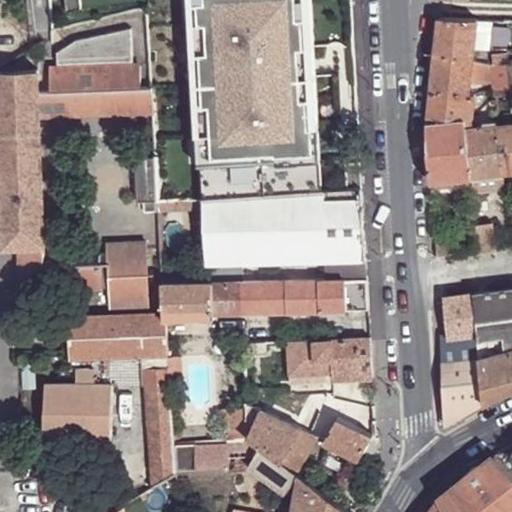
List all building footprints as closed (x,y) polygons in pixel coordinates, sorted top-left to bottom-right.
[(192,0),(204,197),(324,189),(312,0),(192,0)] [(438,17),(434,59),(473,61),(474,50),(489,50),(492,20),(477,20),(438,17)] [(101,112),(153,111),(152,86),(142,86),(142,64),(135,64),(132,27),(77,37),(59,50),(59,65),(59,67),(107,66),(108,88),(100,88),(100,89),(101,112)] [(492,83),(492,88),(494,88),(511,87),(510,82),(509,73),(507,60),(507,53),(493,53),(493,63),(491,64),(492,83)] [(434,59),(430,92),(469,93),(470,84),(492,83),(491,64),(473,61),(434,59)] [(52,65),(54,91),(100,89),(100,88),(108,88),(107,66),(59,67),(59,65),(52,65)] [(0,93),(2,132),(41,131),(41,115),(39,68),(0,69),(0,93)] [(494,88),(495,96),(511,94),(511,87),(494,88)] [(430,92),(427,121),(464,117),(464,118),(469,117),(469,116),(471,116),(475,93),(469,93),(430,92)] [(57,253),(51,114),(41,115),(41,131),(44,175),(46,243),(44,243),(44,255),(57,253)] [(428,149),(431,181),(470,176),(465,128),(465,123),(464,118),(464,117),(427,121),(428,149)] [(511,122),(506,123),(498,125),(503,172),(511,171),(511,122)] [(470,128),(465,128),(470,176),(503,172),(498,125),(470,128)] [(3,177),(44,175),(41,131),(2,132),(3,177)] [(145,202),(159,200),(157,158),(143,159),(145,202)] [(138,202),(145,202),(143,159),(137,159),(138,202)] [(503,172),(470,176),(471,189),(471,192),(505,188),(503,172)] [(7,244),(44,243),(46,243),(44,175),(3,177),(7,244)] [(431,181),(432,194),(471,189),(470,176),(431,181)] [(367,259),(362,187),(324,189),(204,197),(208,263),(321,260),(367,259)] [(491,222),(476,224),(478,252),(494,250),(491,222)] [(109,261),(148,260),(147,241),(110,242),(111,252),(103,252),(103,261),(109,261)] [(434,245),(435,257),(455,254),(453,242),(434,245)] [(45,263),(103,261),(103,252),(57,253),(44,255),(45,263)] [(367,259),(321,260),(321,266),(322,280),(346,279),(368,279),(367,264),(367,259)] [(149,306),(148,260),(109,261),(110,284),(104,286),(111,287),(112,307),(149,306)] [(104,286),(103,261),(45,263),(46,288),(104,286)] [(322,280),(323,309),(347,308),(346,279),(322,280)] [(347,308),(369,308),(368,279),(346,279),(347,308)] [(287,281),(288,310),(323,309),(322,280),(287,281)] [(246,311),(265,311),(264,281),(244,283),(246,311)] [(264,281),(265,311),(288,310),(287,281),(264,281)] [(213,282),(164,284),(166,312),(167,318),(217,317),(217,312),(215,312),(214,283),(213,283),(213,282)] [(246,311),(244,283),(214,283),(215,312),(217,312),(246,311)] [(503,353),(511,350),(511,288),(472,293),(476,333),(477,340),(501,336),(503,353)] [(447,336),(476,333),(472,293),(443,297),(447,334),(447,336)] [(167,318),(166,312),(69,315),(71,366),(78,366),(97,366),(97,364),(110,365),(110,353),(145,352),(168,352),(167,318)] [(444,425),(484,402),(479,359),(477,349),(477,340),(476,333),(447,336),(447,334),(439,334),(440,353),(444,425)] [(477,349),(479,359),(503,353),(501,336),(477,340),(477,349)] [(373,378),(371,338),(288,342),(289,375),(331,373),(332,380),(373,378)] [(272,357),(272,341),(266,341),(247,341),(248,357),(272,357)] [(511,389),(511,350),(503,353),(479,359),(484,402),(506,391),(511,389)] [(169,364),(168,352),(145,352),(147,383),(170,382),(169,364)] [(97,366),(78,366),(78,381),(46,381),(46,437),(113,437),(113,381),(97,382),(97,366)] [(172,419),(170,382),(147,383),(153,486),(175,472),(175,468),(174,442),(173,427),(172,419)] [(280,459),(302,429),(303,428),(248,401),(249,415),(250,436),(253,438),(262,445),(280,459)] [(236,437),(250,436),(249,415),(233,416),(233,437),(236,437)] [(360,458),(372,434),(338,419),(327,440),(326,441),(360,458)] [(294,469),(319,436),(302,429),(280,459),(294,469)] [(377,444),(376,436),(372,434),(360,458),(359,459),(378,467),(378,460),(377,452),(377,444)] [(245,448),(253,438),(250,436),(236,437),(237,447),(244,447),(245,448)] [(175,468),(229,465),(228,449),(245,448),(244,447),(237,447),(236,437),(233,437),(174,442),(175,468)] [(255,455),(262,445),(253,438),(245,448),(255,455)] [(294,469),(280,459),(262,445),(255,455),(249,463),(284,491),(297,473),(298,472),(294,469)] [(239,456),(249,463),(255,455),(245,448),(239,456)] [(468,481),(441,504),(445,511),(511,511),(511,472),(496,455),(475,466),(463,475),(468,481)] [(297,473),(291,511),(350,511),(298,472),(297,473)] [(455,482),(437,498),(441,504),(468,481),(463,475),(455,482)] [(437,498),(426,511),(445,511),(441,504),(437,498)]
